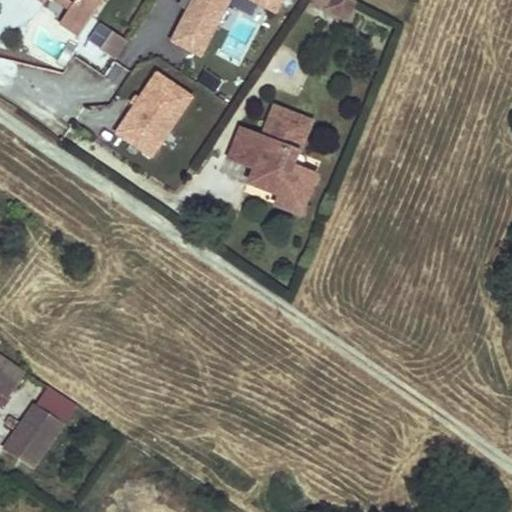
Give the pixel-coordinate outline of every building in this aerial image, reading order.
[(40,0),(44,3),(46,0),(62,0),(70,6),(63,17),(82,30),(102,0),(40,0)] [(183,0),(166,39),(202,56),(228,0),(250,0),(277,12),(282,0),(183,0)] [(355,3),(349,0),(332,0),(328,8),(327,11),(345,20),(355,3)] [(82,30),(63,17),(59,22),(78,36),(82,30)] [(100,51),(114,61),(127,42),(113,32),(100,51)] [(153,66),(110,133),(151,159),(193,92),(153,66)] [(297,156),(310,124),(274,109),(267,128),(271,130),(266,142),(262,140),(241,132),(230,160),(255,170),(250,181),(265,187),(264,191),(280,197),(281,197),(286,185),(295,189),(301,172),(289,168),(295,155),(297,156)] [(271,130),(267,128),(262,140),(266,142),(271,130)] [(314,178),(301,172),(295,189),(286,185),(281,197),(280,197),(275,207),(299,216),(314,178)] [(249,185),(264,191),(265,187),(250,181),(249,185)] [(25,372),(0,355),(0,391),(9,397),(25,372)] [(78,407),(49,387),(36,406),(65,425),(78,407)] [(65,425),(36,406),(6,450),(35,470),(65,425)]
